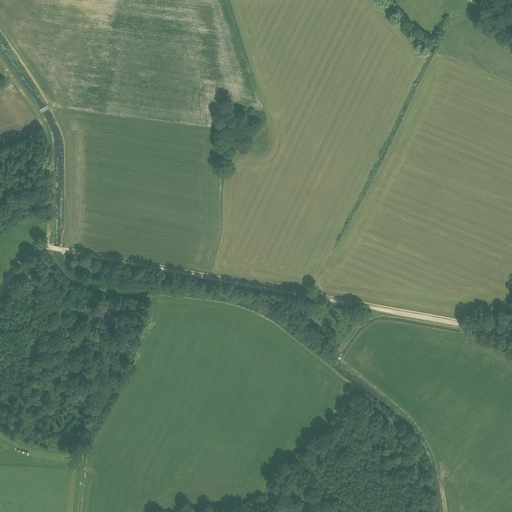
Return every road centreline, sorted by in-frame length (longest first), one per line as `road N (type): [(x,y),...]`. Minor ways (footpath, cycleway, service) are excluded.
road 1 (track): [(511,336),(63,249)]
road 2 (track): [(0,59),(46,134),(48,206)]
